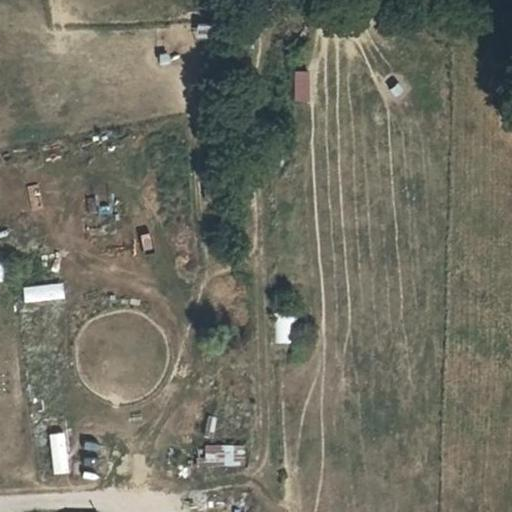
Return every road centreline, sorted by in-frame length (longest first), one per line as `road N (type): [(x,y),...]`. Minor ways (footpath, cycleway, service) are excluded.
road 1 (track): [(245,478),(264,470),(252,3)]
road 2 (residential): [(0,506),(160,499),(245,478)]
